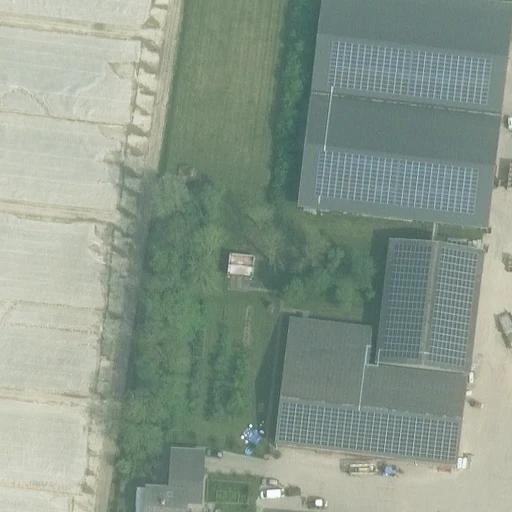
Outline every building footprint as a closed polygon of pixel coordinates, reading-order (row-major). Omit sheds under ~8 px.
[(511,5),(462,0),(325,0),(300,210),(486,232),(511,15),(511,5)] [(466,380),(482,256),(389,245),(374,368),(466,380)] [(230,256),(228,278),(251,280),(253,259),(230,256)] [(289,320),(274,450),(456,472),(466,380),(374,368),(373,373),(367,372),(372,330),(289,320)] [(198,504),(200,473),(171,471),(169,493),(146,492),(137,491),(136,511),(184,511),(185,503),(198,504)]
